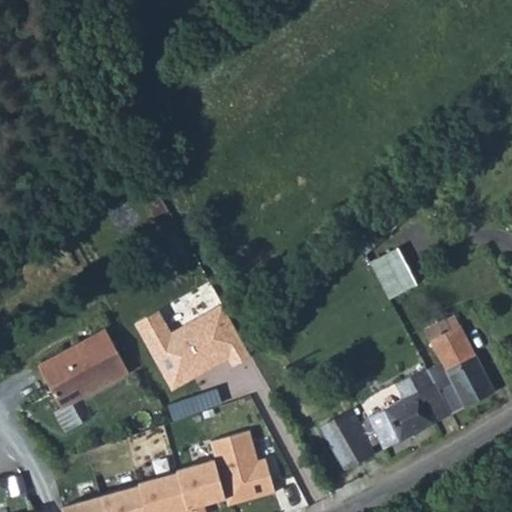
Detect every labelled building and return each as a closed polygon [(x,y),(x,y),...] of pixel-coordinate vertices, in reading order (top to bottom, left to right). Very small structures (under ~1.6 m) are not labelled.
[(398,247),(371,262),(390,299),(417,283),(398,247)] [(164,307),(137,320),(172,389),(231,358),(235,366),(252,356),(226,304),(177,329),(164,307)] [(433,378),(453,413),(495,391),(455,314),(425,329),(442,362),(428,369),(433,378)] [(40,364),(63,407),(128,371),(106,329),(40,364)] [(384,448),(453,413),(433,378),(430,379),(425,370),(397,384),(405,399),(369,416),(370,419),(364,423),(363,423),(362,424),(361,426),(361,427),(353,410),(321,426),(345,468),(374,453),(367,440),(378,434),(384,448)] [(266,462),(258,464),(251,434),(210,444),(213,458),(226,506),(266,496),(274,494),(266,462)] [(136,486),(64,504),(65,511),(201,511),(226,506),(213,458),(176,468),(176,471),(135,482),(136,486)]
